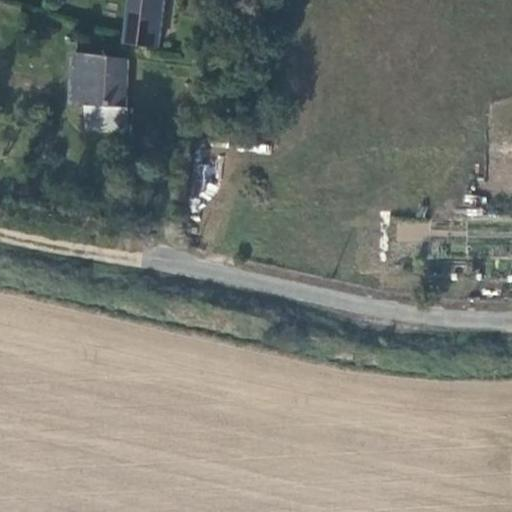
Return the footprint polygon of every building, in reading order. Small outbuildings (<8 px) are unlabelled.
[(165,13),(166,0),(133,0),(133,9),(165,13)] [(161,45),(165,13),(133,9),(129,42),(161,45)] [(86,106),(85,120),(127,121),(128,106),(124,105),(128,56),(78,53),(75,105),(86,106)] [(127,121),(85,120),(84,129),(126,133),(127,121)] [(192,192),(204,194),(207,164),(195,162),(192,192)] [(428,241),(428,221),(397,221),(397,241),(428,241)]
